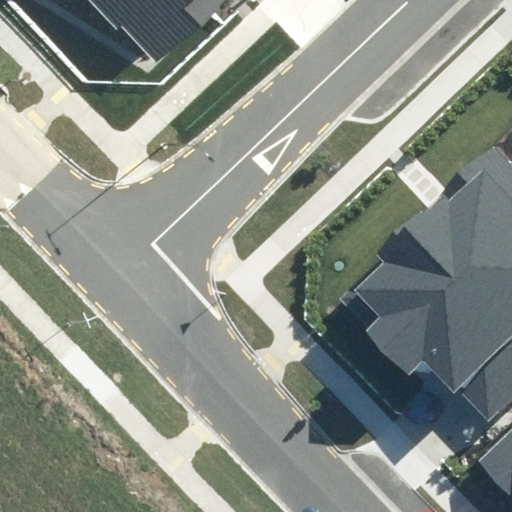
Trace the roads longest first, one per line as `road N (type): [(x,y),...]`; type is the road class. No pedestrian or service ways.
road 1 (residential): [(399,0),(122,266)]
road 2 (residential): [(348,511),(122,266)]
road 3 (residential): [(122,266),(0,145)]
road 4 (unknown): [(122,266),(0,379)]
